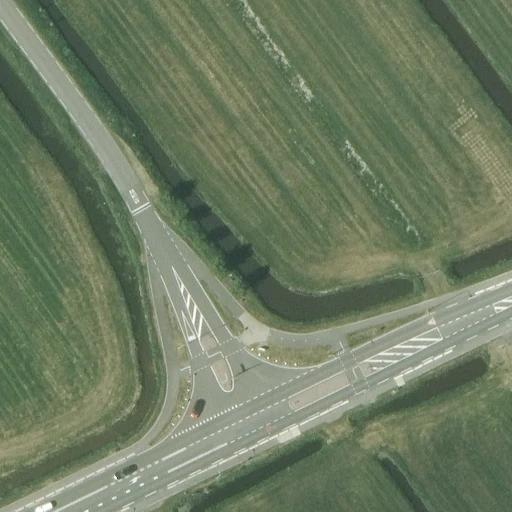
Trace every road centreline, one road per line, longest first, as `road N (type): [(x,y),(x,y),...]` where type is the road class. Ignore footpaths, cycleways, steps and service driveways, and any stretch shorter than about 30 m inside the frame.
road 1 (tertiary): [(250,433),(158,240),(89,125),(0,5)]
road 2 (secondary): [(250,433),(511,311)]
road 3 (secondary): [(90,511),(250,433)]
